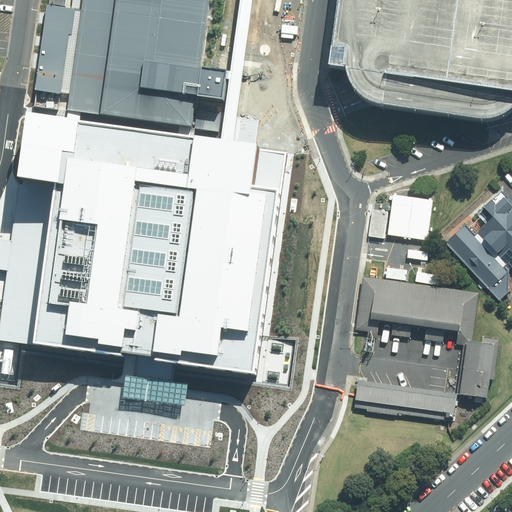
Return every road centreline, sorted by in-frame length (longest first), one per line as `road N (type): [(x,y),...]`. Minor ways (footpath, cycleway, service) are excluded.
road 1 (unknown): [(459,113),(396,102),(370,84),(370,0)]
road 2 (unknown): [(459,113),(386,74),(393,55),(421,52)]
